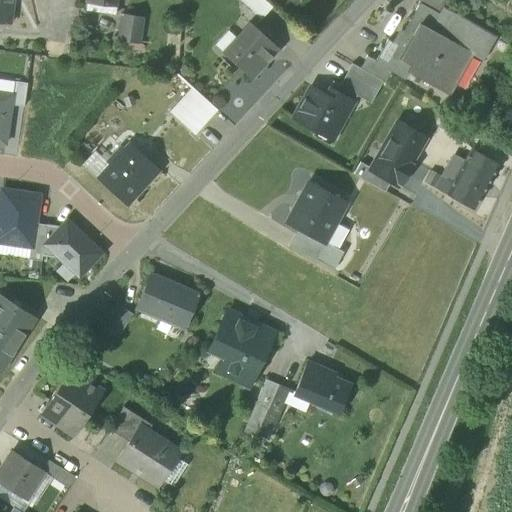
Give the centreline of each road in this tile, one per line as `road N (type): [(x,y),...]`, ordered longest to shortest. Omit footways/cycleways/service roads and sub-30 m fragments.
road 1 (residential): [(365,0),(146,234)]
road 2 (tertiary): [(511,248),(401,511)]
road 3 (residential): [(132,250),(4,413)]
road 4 (residential): [(146,234),(307,332)]
road 5 (residential): [(0,164),(51,172),(132,250)]
road 6 (residential): [(4,413),(89,467),(124,503)]
